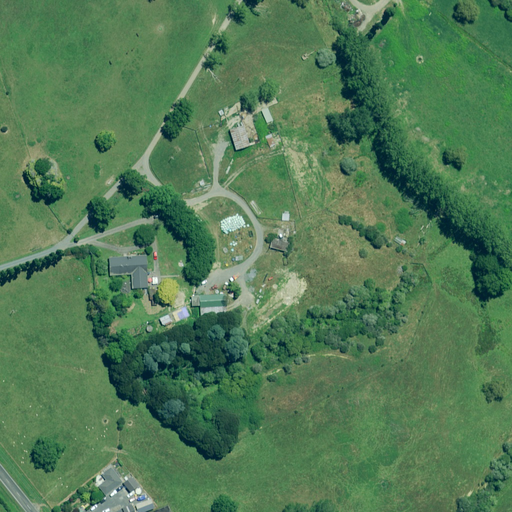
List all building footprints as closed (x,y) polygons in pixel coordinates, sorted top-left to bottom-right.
[(233,150),(247,145),(241,125),(227,130),(233,150)] [(273,239),(272,241),(270,241),(268,247),(284,251),(286,242),(273,239)] [(108,275),(130,274),(131,289),(147,287),(145,255),(107,258),(108,275)] [(224,314),(224,313),(223,295),(197,296),(191,296),(191,306),(198,305),(198,316),(206,316),(216,316),(216,315),(224,314)] [(158,319),(162,326),(171,321),(167,314),(158,319)] [(109,467),(99,474),(104,480),(96,486),(103,496),(121,482),(109,467)] [(129,477),(121,483),(129,492),(137,486),(129,477)] [(149,499),(134,505),(136,511),(142,511),(152,508),(149,499)]
